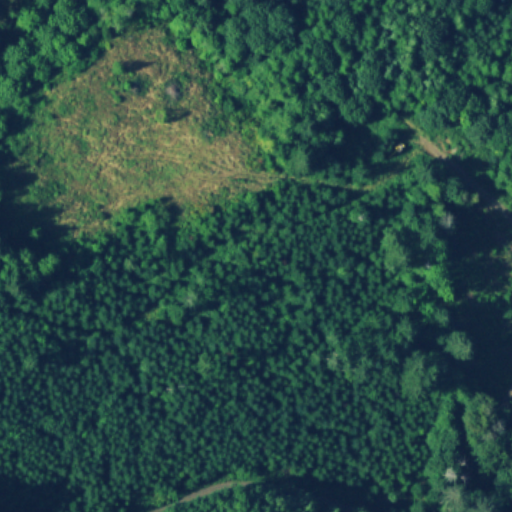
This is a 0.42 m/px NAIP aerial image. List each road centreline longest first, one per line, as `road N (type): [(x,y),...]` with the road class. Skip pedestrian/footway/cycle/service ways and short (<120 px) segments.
road 1 (track): [(426,146),(377,182),(305,214),(217,235),(134,316),(112,325),(0,304)]
road 2 (track): [(511,205),(426,146),(284,0)]
road 3 (track): [(383,511),(268,483),(208,491),(158,511)]
road 4 (track): [(511,377),(461,487),(428,511)]
